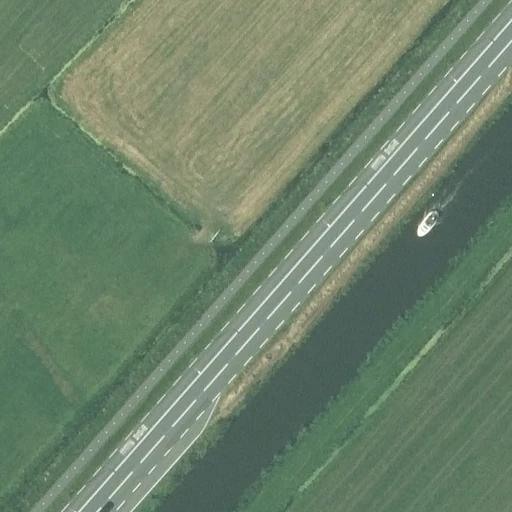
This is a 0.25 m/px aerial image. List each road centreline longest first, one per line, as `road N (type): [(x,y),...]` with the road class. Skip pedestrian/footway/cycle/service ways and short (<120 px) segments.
road 1 (primary): [(511,39),(95,511)]
road 2 (track): [(265,511),(511,230)]
